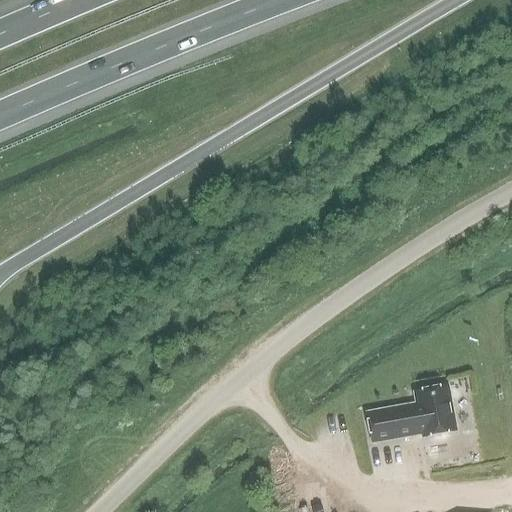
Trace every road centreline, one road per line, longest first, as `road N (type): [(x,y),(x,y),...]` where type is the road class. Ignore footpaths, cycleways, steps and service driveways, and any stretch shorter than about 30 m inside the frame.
road 1 (unclassified): [(101,511),(342,301),(511,193)]
road 2 (motorway): [(15,262),(460,0)]
road 3 (motorway): [(0,115),(282,0)]
